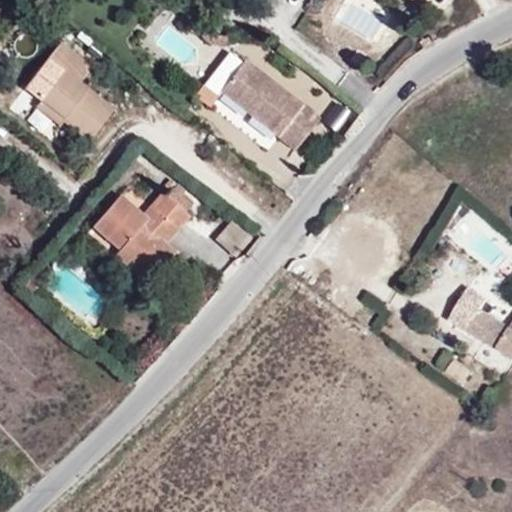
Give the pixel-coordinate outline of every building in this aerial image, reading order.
[(81,142),(107,107),(74,83),(86,66),(49,39),(36,57),(50,68),(30,95),(56,114),(51,120),(81,142)] [(315,117),(237,57),(211,90),(289,150),(315,117)] [(56,114),(30,95),(21,108),(46,127),(51,120),(56,114)] [(175,188),(167,198),(187,213),(194,203),(175,188)] [(192,217),(162,194),(152,207),(182,231),(192,217)] [(170,246),(147,228),(150,224),(143,219),(122,202),(94,238),(121,259),(117,265),(151,292),(181,254),(170,246)] [(182,231),(152,207),(143,219),(150,224),(147,228),(170,246),(182,231)] [(259,237),(237,220),(222,239),(245,256),(259,237)] [(40,295),(33,290),(29,295),(36,301),(40,295)] [(511,303),(503,314),(491,304),(473,326),(490,339),(485,344),(505,360),(511,351),(511,303)] [(448,351),(435,360),(451,383),(464,374),(448,351)]
